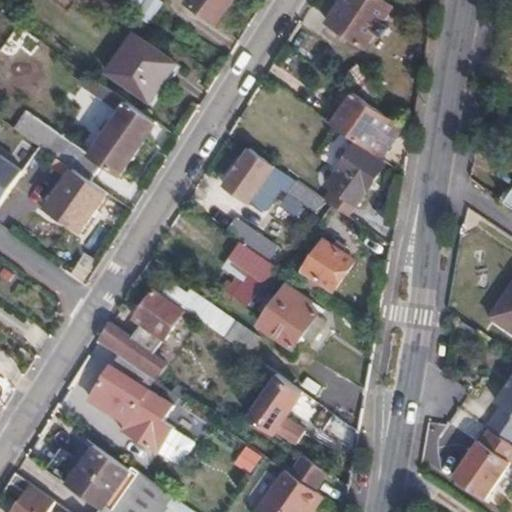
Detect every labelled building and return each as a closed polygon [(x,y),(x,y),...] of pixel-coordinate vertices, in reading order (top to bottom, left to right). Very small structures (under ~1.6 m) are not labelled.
[(135,18),(147,0),(127,0),(122,9),(135,18)] [(147,0),(135,18),(147,27),(161,6),(152,0),(147,0)] [(215,25),(232,0),(188,0),(186,4),(215,25)] [(394,9),(381,0),(344,0),(329,24),(367,49),(379,32),(383,35),(389,28),(384,24),(394,9)] [(134,35),(109,71),(149,101),(176,64),(134,35)] [(357,65),(346,74),(365,97),(376,88),(357,65)] [(120,176),(157,123),(87,74),(80,84),(120,114),(101,142),(64,115),(42,146),(57,158),(71,167),(74,170),(83,176),(95,159),(120,176)] [(392,82),(387,110),(403,113),(407,84),(392,82)] [(402,127),(353,93),(332,125),(381,158),(402,127)] [(326,198),(350,214),(384,164),(355,145),(339,169),(343,172),(326,198)] [(277,165),(249,147),(224,185),(251,203),(277,165)] [(0,203),(22,171),(0,156),(0,203)] [(62,179),(71,167),(57,158),(49,170),(62,179)] [(83,229),(108,194),(83,176),(74,170),(49,204),(83,229)] [(314,190),(298,179),(290,191),(306,202),(314,190)] [(511,201),(507,199),(503,205),(511,211),(511,201)] [(237,217),(227,231),(242,241),(269,260),(279,245),(237,217)] [(269,260),(242,241),(231,258),(244,268),(251,273),(233,298),(249,309),(258,295),(275,270),(278,267),(269,260)] [(333,290),(353,263),(324,242),(304,270),(333,290)] [(244,268),(231,258),(224,269),(237,278),(244,268)] [(244,268),(237,278),(227,293),(233,298),(251,273),(244,268)] [(283,276),(275,270),(258,295),(266,301),(270,296),(283,276)] [(171,283),(163,293),(228,339),(237,325),(189,291),(186,294),(171,283)] [(511,337),(511,285),(489,323),(511,337)] [(277,301),(270,296),(266,301),(260,310),(268,315),(260,327),(293,350),(300,340),(315,318),(317,314),(304,305),(307,300),(287,286),(277,301)] [(154,292),(136,319),(143,324),(132,340),(119,331),(106,349),(120,359),(145,376),(156,384),(169,365),(156,356),(167,341),(168,342),(186,315),(154,292)] [(323,324),(315,318),(300,340),(307,345),(323,324)] [(106,349),(119,331),(109,324),(98,343),(106,349)] [(237,325),(228,339),(251,356),(261,341),(238,324),(237,325)] [(145,376),(120,359),(91,401),(135,431),(129,440),(156,459),(174,434),(163,427),(174,412),(138,387),(145,376)] [(314,389),(285,372),(255,421),(302,449),(318,421),(301,411),(314,389)] [(511,380),(495,406),(500,409),(486,431),(489,433),(511,448),(511,380)] [(511,448),(489,433),(481,445),(479,444),(454,482),(486,503),(511,464),(511,448)] [(164,511),(175,496),(133,466),(129,471),(96,447),(70,486),(103,509),(101,511),(164,511)] [(304,461),(291,479),(315,496),(328,478),(304,461)] [(33,487),(15,474),(4,492),(21,504),(33,487)] [(291,479),(284,475),(257,511),(310,511),(319,500),(315,496),(291,479)] [(52,511),(58,504),(33,487),(21,504),(15,511),(52,511)] [(199,511),(175,496),(164,511),(199,511)]
